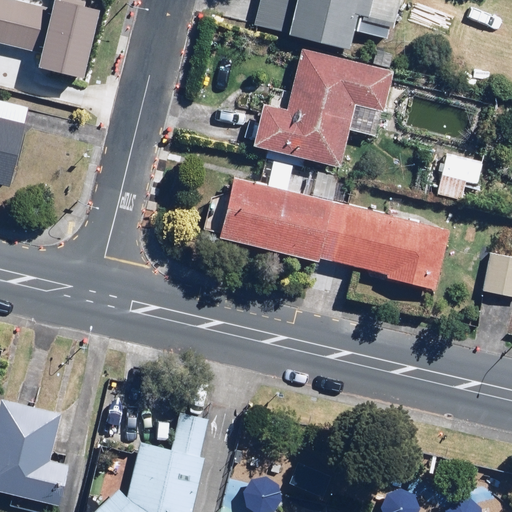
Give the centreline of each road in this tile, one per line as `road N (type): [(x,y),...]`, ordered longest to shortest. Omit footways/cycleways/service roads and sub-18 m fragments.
road 1 (tertiary): [(97,298),(511,394)]
road 2 (residential): [(97,298),(169,0)]
